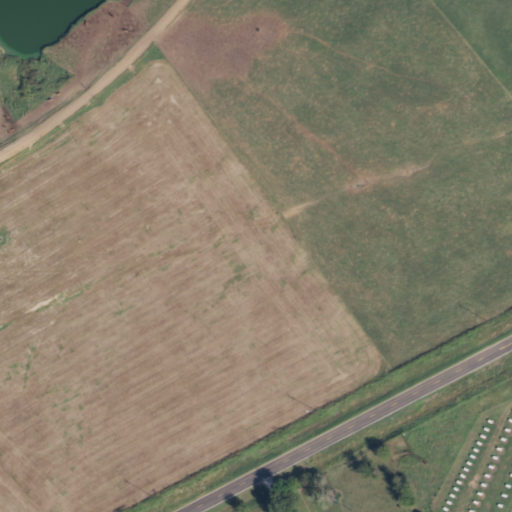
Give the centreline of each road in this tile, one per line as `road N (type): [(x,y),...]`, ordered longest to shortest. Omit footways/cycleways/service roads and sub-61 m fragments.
road 1 (tertiary): [(190,511),(511,345)]
road 2 (residential): [(0,136),(180,0)]
